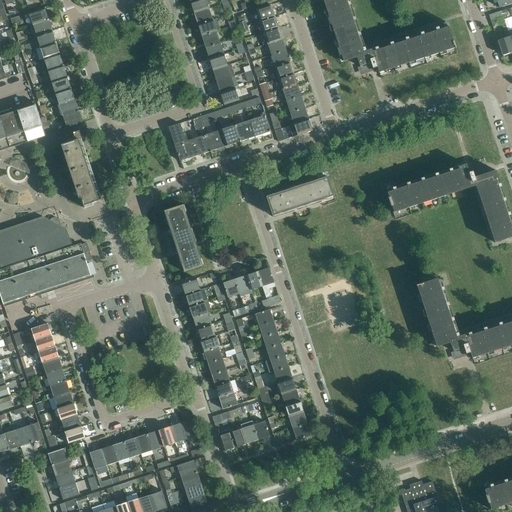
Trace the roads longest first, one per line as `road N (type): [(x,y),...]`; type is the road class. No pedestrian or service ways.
road 1 (residential): [(347,474),(243,166)]
road 2 (residential): [(197,395),(107,421),(96,414),(60,307)]
road 3 (residential): [(168,0),(200,103),(111,132)]
road 4 (residential): [(332,136),(496,82)]
road 5 (unclassified): [(347,474),(511,422)]
road 6 (residential): [(332,136),(289,0)]
road 7 (residential): [(197,395),(157,275)]
road 8 (residential): [(234,510),(197,395)]
